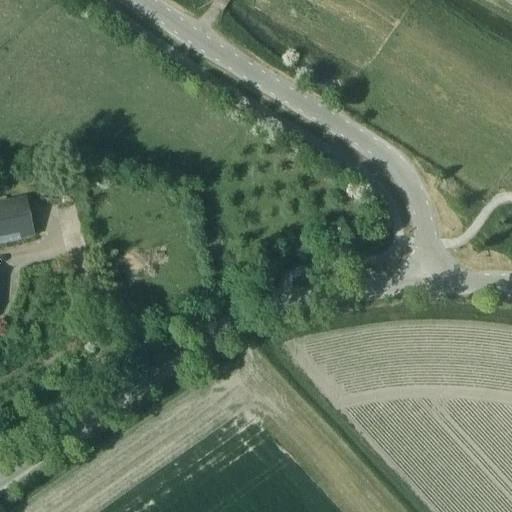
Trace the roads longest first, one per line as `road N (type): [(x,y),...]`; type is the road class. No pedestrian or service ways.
road 1 (tertiary): [(0,484),(227,327),(287,303),(429,284)]
road 2 (tertiary): [(429,284),(420,211),(397,169),(144,0)]
